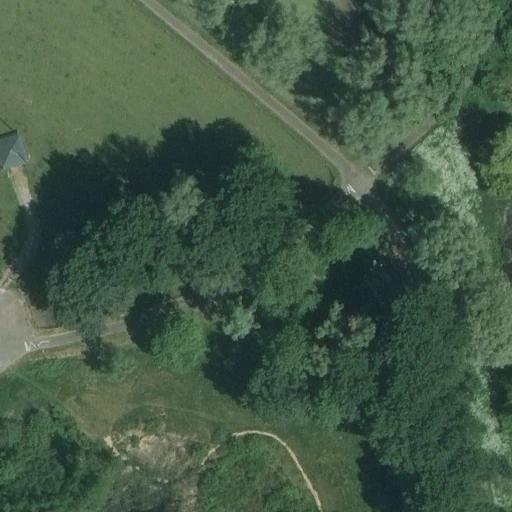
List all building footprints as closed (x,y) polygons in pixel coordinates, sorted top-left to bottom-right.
[(23,133),(0,139),(0,156),(4,171),(32,164),(23,133)] [(431,164),(427,159),(444,147),(438,138),(409,159),(419,173),(431,164)] [(444,169),(422,176),(427,191),(449,184),(444,169)] [(226,300),(205,309),(219,342),(240,334),(226,300)] [(487,440),(490,455),(506,452),(503,437),(487,440)] [(359,483),(364,468),(340,461),(335,475),(359,483)]
